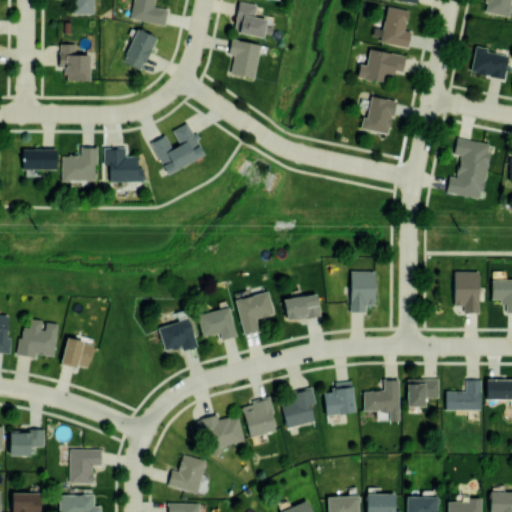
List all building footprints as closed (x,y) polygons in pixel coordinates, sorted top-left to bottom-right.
[(71,0),(92,0),(92,13),(71,13),(71,0)] [(153,0),(152,5),(167,8),(163,25),(148,21),(144,21),(128,17),(131,0),(153,0)] [(237,31),(238,27),(232,26),(238,0),(255,4),(253,16),(265,18),(261,36),(237,31)] [(510,0),(509,5),(510,5),(508,16),(484,11),(485,2),(483,1),(483,0),(510,0)] [(386,5),(407,10),(403,29),(409,31),(406,46),(399,45),(379,41),(386,5)] [(136,27),(154,36),(140,68),(121,60),(136,27)] [(233,53),(226,52),(229,37),(259,43),(257,55),(252,77),(229,72),(233,53)] [(58,51),(58,43),(74,43),(74,54),(88,54),(88,80),(65,80),(65,73),(63,73),(63,66),(58,66),(57,66),(56,51),(58,51)] [(474,44),(486,47),(486,50),(507,55),(503,74),(502,76),(502,78),(488,75),(488,73),(487,73),(487,74),(478,72),(469,70),(474,44)] [(358,63),(365,64),(368,48),(395,53),(404,55),(401,70),(393,69),(390,82),(363,76),(362,76),(356,75),(358,63)] [(366,112),(366,111),(367,108),(369,95),(394,100),(391,115),(390,114),(390,116),(388,126),(387,126),(386,133),(359,127),(361,116),(365,116),(366,112)] [(180,166),(165,174),(149,141),(163,134),(170,149),(178,144),(171,129),(186,122),(192,134),(195,132),(199,137),(195,139),(203,153),(180,166)] [(459,154),(450,152),(453,136),(488,143),(487,150),(489,150),(481,190),(479,190),(478,197),(445,190),(448,175),(454,176),(459,154)] [(78,146),(96,146),(96,163),(93,163),(93,172),(94,172),(94,177),(93,177),(93,179),(68,179),(68,180),(59,180),(59,179),(60,174),(60,155),(67,155),(68,154),(78,154),(78,146)] [(136,167),(142,167),(142,180),(136,180),(136,181),(108,181),(108,163),(101,163),(102,146),(124,146),(124,155),(136,155),(136,167)] [(21,148),(55,148),(55,169),(20,168),(21,148)] [(348,301),(349,269),(373,270),(373,303),(364,303),(364,311),(348,311),(348,303),(348,301)] [(477,304),(476,311),(462,311),(462,304),(452,303),(452,270),(477,270),(477,300),(477,304)] [(511,311),(504,311),(504,303),(499,303),(499,298),(490,298),(490,278),(511,278),(511,311)] [(233,298),(266,290),(272,312),(268,313),(268,314),(259,316),(254,317),(257,329),(242,333),(239,321),(238,317),(233,298)] [(304,317),(295,318),(295,316),(285,318),(285,317),(284,315),(281,298),(301,294),(302,295),(314,292),(319,315),(304,317)] [(228,305),(232,323),(233,327),(235,335),(220,338),(218,331),(201,335),(195,313),(228,305)] [(0,313),(7,314),(5,337),(9,337),(8,352),(0,351),(0,313)] [(170,348),(170,347),(163,349),(156,326),(186,316),(193,336),(194,339),(195,344),(180,349),(179,344),(178,345),(178,346),(170,348)] [(44,321),(57,323),(55,331),(55,333),(52,355),(45,354),(44,354),(35,353),(35,352),(34,352),(33,355),(14,352),(17,336),(20,337),(22,326),(28,327),(29,317),(40,319),(39,329),(43,329),(44,321)] [(81,341),(91,344),(85,366),(75,364),(74,366),(58,362),(66,336),(81,340),(81,341)] [(369,389),(382,388),(382,378),(387,378),(397,378),(398,419),(388,419),(388,411),(382,411),(382,410),(378,410),(378,409),(362,410),(361,390),(369,390),(369,389)] [(423,396),(423,405),(405,406),(405,396),(405,395),(405,378),(437,378),(437,396),(423,396)] [(479,392),(479,408),(444,408),(444,390),(464,390),(464,378),(479,378),(479,390),(479,392)] [(484,378),(511,378),(511,398),(484,399),(484,378)] [(329,387),(334,386),(333,381),(350,379),(351,388),(351,390),(354,410),(324,414),(321,391),(330,390),(329,387)] [(313,420),(285,427),(279,401),(292,398),(290,390),(309,385),(314,402),(309,403),(313,420)] [(251,403),(250,400),(268,395),(272,412),(270,413),(274,429),(248,436),(240,406),(251,403)] [(199,418),(199,417),(215,412),(215,414),(216,416),(217,418),(228,416),(228,417),(236,415),(243,439),(199,450),(193,428),(193,427),(193,425),(191,421),(199,418)] [(29,454),(8,454),(8,429),(27,429),(27,428),(42,428),(42,445),(29,445),(29,454)] [(89,482),(68,482),(68,464),(68,460),(68,448),(99,448),(99,464),(91,464),(91,472),(92,472),(92,482),(91,482),(89,482)] [(181,453),(204,459),(196,491),(175,486),(173,486),(166,484),(170,469),(177,470),(181,453)] [(10,511),(10,491),(39,491),(39,511),(10,511)] [(511,491),(511,511),(489,511),(489,491),(511,491)] [(399,511),(365,511),(365,492),(393,492),(393,510),(399,510),(399,511)] [(57,511),(57,493),(93,493),(93,505),(99,505),(99,511),(57,511)] [(357,511),(326,511),(325,496),(356,494),(356,495),(357,495),(358,501),(357,501),(357,511)] [(436,502),(436,510),(438,510),(438,511),(405,511),(405,495),(436,495),(436,497),(437,497),(437,502),(436,502)] [(446,511),(446,500),(466,500),(466,496),(480,496),(480,500),(480,502),(480,511),(446,511)] [(278,511),(305,499),(310,511),(278,511)] [(165,511),(166,502),(198,502),(198,511),(165,511)]
